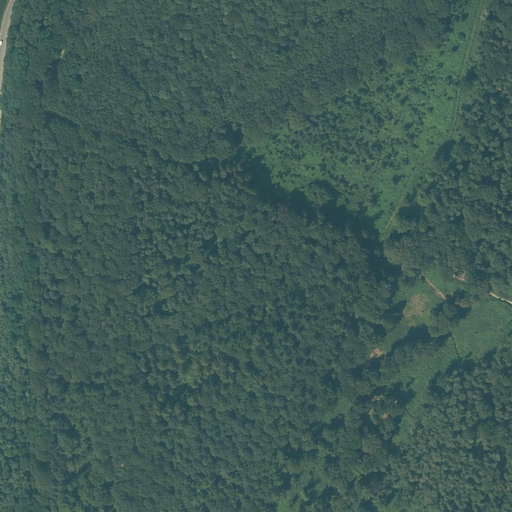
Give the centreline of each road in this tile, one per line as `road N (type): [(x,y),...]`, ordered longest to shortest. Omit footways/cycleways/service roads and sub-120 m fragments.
road 1 (track): [(117,0),(64,62),(58,356),(114,511)]
road 2 (track): [(348,226),(61,111)]
road 3 (track): [(348,226),(440,0)]
road 4 (track): [(511,291),(376,238)]
road 5 (track): [(465,511),(500,447),(494,397)]
